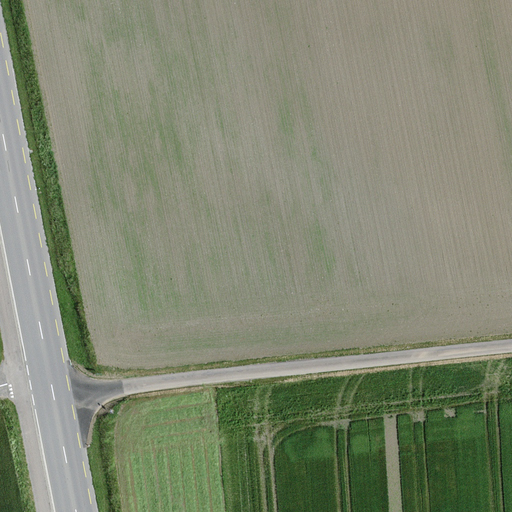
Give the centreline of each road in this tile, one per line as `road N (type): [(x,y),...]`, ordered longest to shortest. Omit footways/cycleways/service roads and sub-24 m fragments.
road 1 (unclassified): [(511,345),(54,392)]
road 2 (primary): [(0,108),(52,378)]
road 3 (primary): [(54,392),(77,511)]
